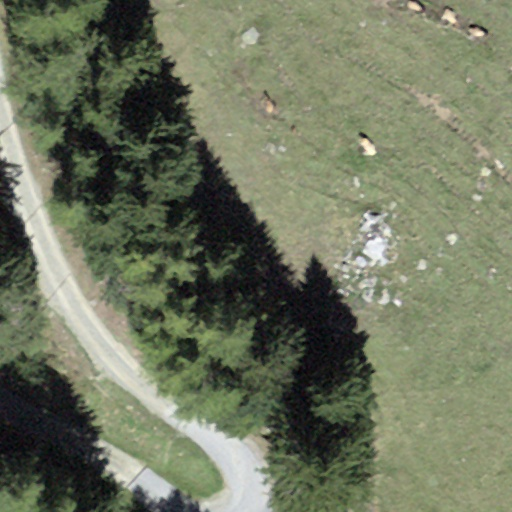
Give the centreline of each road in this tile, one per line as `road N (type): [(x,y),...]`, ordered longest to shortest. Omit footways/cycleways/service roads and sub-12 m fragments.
road 1 (unclassified): [(261,511),(261,485),(242,456),(121,359),(80,309),(31,202),(0,92)]
road 2 (unclassified): [(0,396),(81,439),(177,511)]
